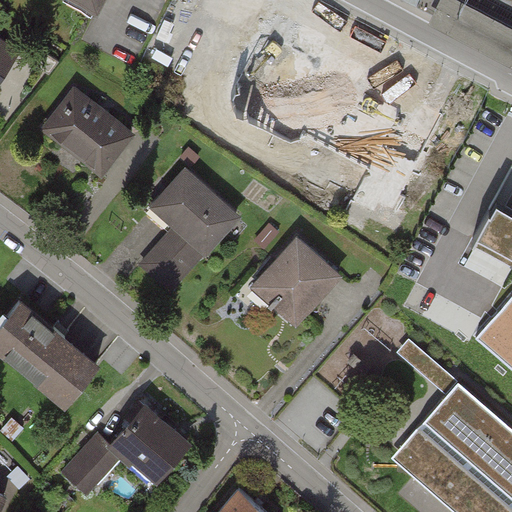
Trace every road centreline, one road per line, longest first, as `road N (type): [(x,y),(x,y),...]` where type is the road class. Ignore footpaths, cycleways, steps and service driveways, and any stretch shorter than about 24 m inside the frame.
road 1 (residential): [(0,223),(94,296),(243,433)]
road 2 (residential): [(511,79),(363,0)]
road 3 (residential): [(243,433),(341,511)]
